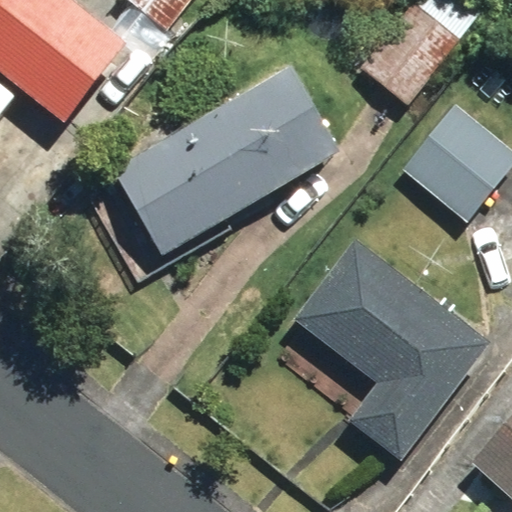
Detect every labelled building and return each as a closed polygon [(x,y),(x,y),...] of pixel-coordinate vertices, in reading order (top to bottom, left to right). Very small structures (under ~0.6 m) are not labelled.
[(0,0),(0,72),(62,123),(124,44),(67,0),(0,0)] [(125,0),(165,32),(189,0),(125,0)] [(358,70),(405,108),(459,41),(414,3),(358,70)] [(114,171),(162,255),(338,154),(290,71),(114,171)] [(400,172),(466,225),(511,167),(511,153),(455,106),(400,172)] [(347,422),(400,462),(489,345),(355,241),(292,321),(378,382),(347,422)] [(511,423),(475,465),(511,498),(511,423)]
